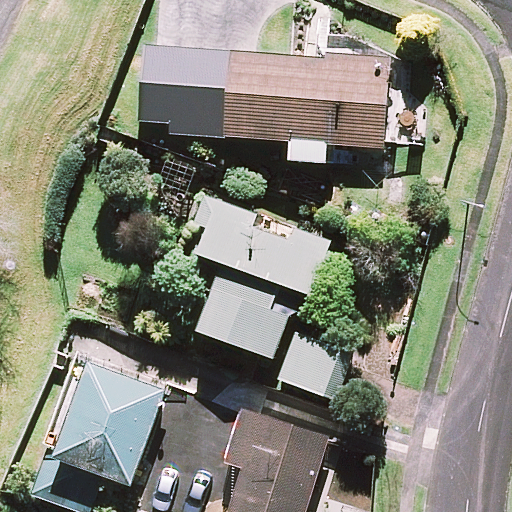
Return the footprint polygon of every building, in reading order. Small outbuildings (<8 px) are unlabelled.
[(174,132),(173,141),(230,147),(230,152),(294,158),(293,171),(330,175),(332,154),(386,159),(394,79),(152,55),(144,129),(174,132)] [(314,305),(332,250),(295,238),(291,249),(259,239),(262,228),(210,212),(201,241),(212,244),(203,272),(225,279),(203,347),(277,370),(291,326),(298,328),(306,303),(314,305)] [(356,360),(299,339),(280,388),(337,410),(356,360)] [(168,398),(91,372),(57,469),(134,496),(168,398)] [(309,511),(328,448),(249,425),(233,478),(248,482),(239,511),(309,511)] [(84,511),(91,495),(54,481),(45,505),(63,511),(84,511)]
